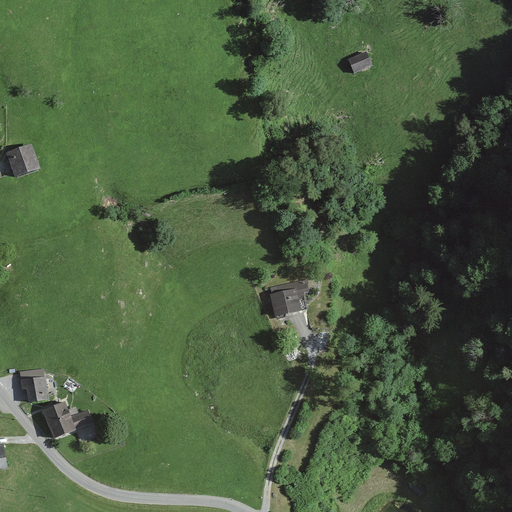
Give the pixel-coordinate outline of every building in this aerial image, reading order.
[(361,55),(342,61),(346,74),(365,68),(361,55)] [(33,148),(7,155),(13,178),(39,170),(33,148)] [(275,296),(264,298),(268,320),(295,316),(292,300),(302,298),(300,284),(273,288),(275,296)] [(43,379),(20,382),(23,405),(46,402),(43,379)] [(63,404),(41,411),(49,438),(91,424),(87,411),(67,417),(63,404)] [(9,445),(0,446),(0,469),(14,466),(9,445)]
